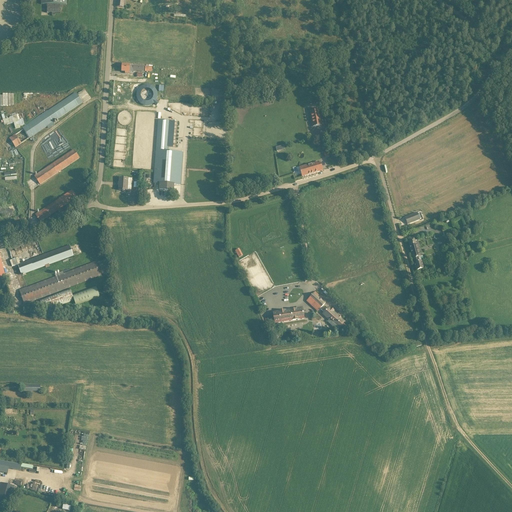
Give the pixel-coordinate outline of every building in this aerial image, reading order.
[(52,13),(52,16),(55,16),(55,13),(60,13),(60,5),(66,5),(66,0),(40,0),(41,4),(47,5),(47,13),(52,13)] [(132,74),(133,71),(133,65),(130,65),(122,65),(122,72),(125,72),(125,73),(130,74),(130,73),(132,74)] [(134,89),(140,107),(154,103),(155,105),(159,104),(152,83),(134,89)] [(14,94),(2,94),(2,96),(0,95),(0,104),(0,106),(14,106),(14,94)] [(52,123),(82,102),(77,94),(10,139),(15,147),(47,126),(49,128),(54,125),(52,123)] [(321,125),(318,111),(311,112),(313,126),(321,125)] [(3,119),(4,126),(15,123),(16,128),(25,126),(24,119),(21,119),(20,115),(3,119)] [(157,120),(154,183),(159,184),(174,185),(181,185),(183,153),(168,151),(170,121),(157,120)] [(40,185),(79,158),(74,150),(35,177),(40,185)] [(302,177),(322,171),(320,162),(300,168),(302,177)] [(132,179),(120,178),(119,190),(122,191),(122,192),(123,192),(123,191),(131,191),(132,179)] [(36,215),(40,222),(58,210),(59,212),(61,211),(60,209),(77,197),(72,191),(36,215)] [(407,224),(412,223),(420,220),(417,213),(405,218),(407,224)] [(414,263),(416,271),(424,269),(422,261),(420,257),(423,257),(419,243),(416,244),(415,238),(408,240),(410,245),(409,246),(413,259),(414,260),(414,263)] [(49,264),(73,255),(70,246),(18,266),(21,274),(45,265),(46,268),(50,267),(49,264)] [(10,261),(12,267),(20,264),(18,258),(10,261)] [(97,262),(64,275),(63,272),(55,275),(56,278),(19,291),(24,304),(102,276),(97,262)] [(44,311),(74,300),(76,305),(99,296),(96,286),(72,295),(70,289),(40,300),(44,311)] [(317,297),(319,295),(316,292),(307,301),(317,311),(325,304),(317,297)] [(331,309),(330,309),(329,308),(322,315),(328,321),(327,322),(337,331),(341,326),(343,329),(347,325),(344,322),(333,312),(334,311),(331,309)] [(275,324),(304,319),(303,309),(273,313),(275,324)] [(21,467),(22,465),(21,465),(0,461),(0,472),(8,473),(9,469),(20,471),(21,467)] [(1,483),(0,486),(0,504),(10,507),(15,487),(1,483)]
